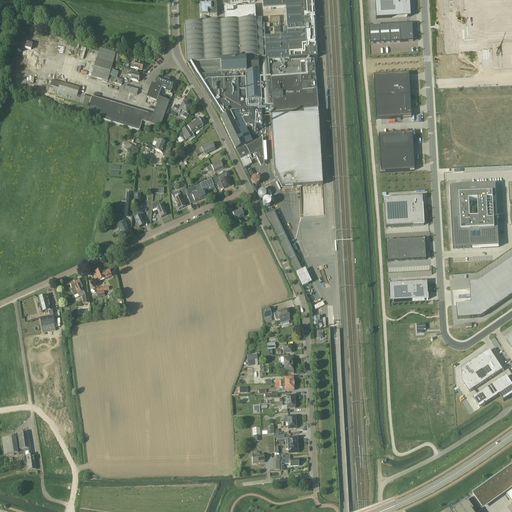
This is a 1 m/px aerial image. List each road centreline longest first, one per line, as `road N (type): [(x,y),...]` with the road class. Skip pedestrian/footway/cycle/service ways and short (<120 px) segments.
road 1 (unclassified): [(424,0),(443,335),(465,346),(511,315)]
road 2 (unclassified): [(315,475),(305,309),(249,190)]
road 3 (residential): [(0,304),(249,190)]
road 4 (unclassified): [(249,190),(178,54),(173,0)]
road 5 (unknown): [(178,54),(133,100),(45,67)]
road 6 (tertiary): [(511,432),(376,511)]
road 7 (residential): [(0,410),(26,406),(49,421),(75,473),(70,511)]
road 8 (tertiary): [(387,511),(511,438)]
